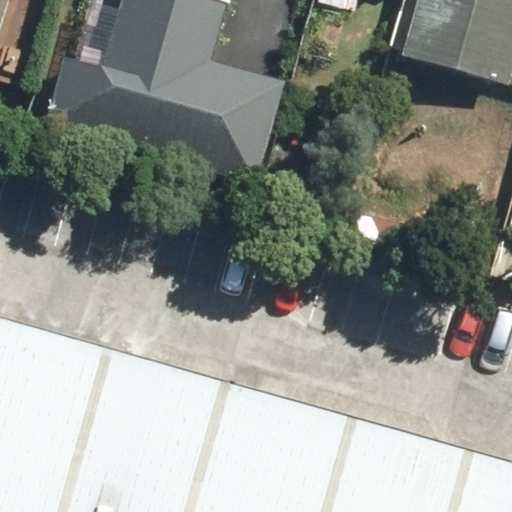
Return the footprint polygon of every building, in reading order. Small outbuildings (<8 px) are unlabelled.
[(0,0),(0,31),(10,0),(0,0)] [(63,59),(43,129),(254,188),(284,83),(208,61),(222,10),(185,0),(121,0),(102,70),(63,59)] [(423,0),(408,57),(508,85),(511,69),(511,0),(315,0),(338,6),(339,0),(423,0)] [(486,85),(432,122),(456,156),(510,119),(486,85)] [(511,511),(511,463),(0,318),(0,511),(511,511)]
